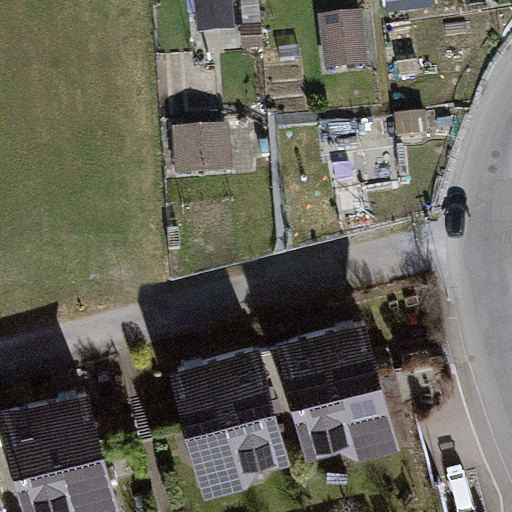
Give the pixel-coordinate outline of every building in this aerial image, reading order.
[(372,56),(364,0),(362,0),(321,5),(328,61),(372,56)] [(174,119),(181,168),(236,161),(229,111),(174,119)] [(369,311),(279,333),(308,453),(342,445),(361,456),(402,446),(369,311)] [(261,340),(171,361),(204,496),(248,485),(258,466),(289,458),(261,340)] [(122,511),(90,379),(0,401),(0,407),(25,511),(122,511)] [(8,511),(0,476),(0,511),(8,511)]
